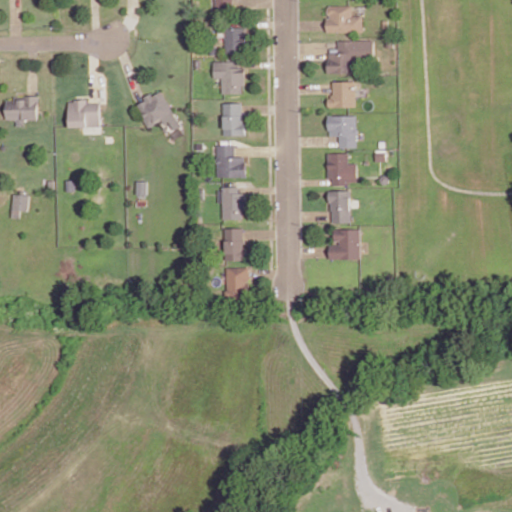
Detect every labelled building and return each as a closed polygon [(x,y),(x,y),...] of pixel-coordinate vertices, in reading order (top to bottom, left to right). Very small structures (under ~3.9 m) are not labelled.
[(217,0),(218,8),(235,7),(234,0),(217,0)] [(331,4),(329,6),(328,11),(331,13),(331,17),(328,17),(328,30),(365,30),(364,14),(354,14),(354,3),(331,4)] [(227,25),(227,51),(248,50),(248,25),(227,25)] [(339,38),(340,50),(331,50),(331,56),(329,56),(329,70),(357,70),(357,58),(359,56),(359,53),(357,52),(357,38),(339,38)] [(215,59),(215,75),(224,75),(224,91),(243,91),(243,82),(246,82),(246,75),(246,66),(239,66),(239,59),(215,59)] [(335,79),(335,93),(332,93),(332,96),(330,96),(330,104),(357,104),(356,79),(350,79),(335,79)] [(145,95),(147,98),(138,104),(150,125),(163,117),(166,121),(171,118),(176,126),(182,122),(172,105),(163,89),(154,94),(152,90),(145,95)] [(7,98),(7,117),(40,118),(40,94),(26,94),(26,95),(15,95),(15,98),(7,98)] [(76,97),(76,100),(70,100),(71,124),(101,123),(101,100),(87,101),(87,97),(76,97)] [(225,102),(226,133),(246,132),(246,123),(246,121),(245,121),(244,113),(243,113),(243,101),(225,102)] [(330,114),(330,128),(332,128),(332,133),(342,133),(342,144),(358,144),(358,132),(359,131),(359,128),(358,126),(358,114),(330,114)] [(219,143),(219,156),(217,157),(217,160),(219,162),(219,175),(248,174),(248,160),(245,160),(245,154),(236,155),(236,143),(219,143)] [(377,150),(377,159),(388,159),(387,150),(377,150)] [(330,151),(330,176),(334,176),(334,183),(349,183),(349,180),(360,179),(359,161),(349,161),(349,151),(330,151)] [(67,178),(68,189),(76,189),(75,178),(67,178)] [(139,179),(138,192),(148,192),(148,180),(139,179)] [(223,184),(224,217),(244,216),(244,208),(248,208),(248,196),(243,196),(243,191),(239,191),(239,184),(223,184)] [(331,189),(331,200),(332,200),(332,208),(334,208),(335,220),(352,220),(352,189),(331,189)] [(13,206),(29,208),(30,194),(14,192),(13,206)] [(12,215),(20,216),(21,209),(13,208),(12,215)] [(226,226),(226,258),(247,258),(247,256),(248,256),(248,248),(245,248),(245,226),(226,226)] [(332,243),(332,256),(362,256),(361,227),(337,228),(337,238),(342,238),(342,243),(332,243)] [(227,267),(249,267),(249,295),(227,295),(227,267)]
